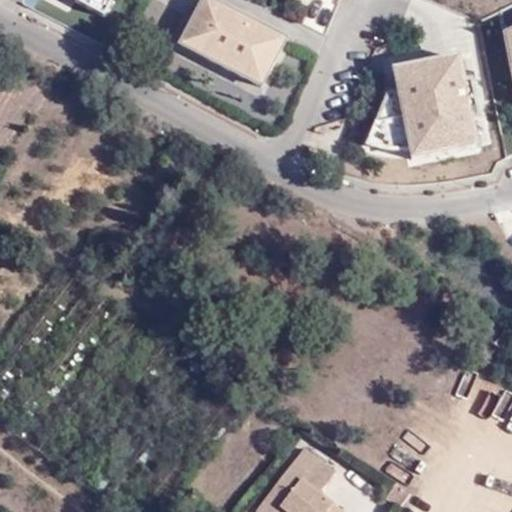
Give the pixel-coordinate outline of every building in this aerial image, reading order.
[(116,0),(76,0),(108,16),(116,0)] [(205,0),(204,0),(179,45),(257,91),(283,45),(205,0)] [(511,36),(498,43),(508,94),(510,94),(511,102),(511,36)] [(404,160),(475,148),(470,123),(478,122),(471,79),(464,80),(459,54),(389,65),(393,88),(385,89),(362,145),(382,153),(403,152),(404,160)] [(0,343),(0,420),(20,436),(121,306),(123,305),(89,283),(61,262),(0,343)] [(118,511),(156,511),(247,400),(121,306),(20,436),(118,511)] [(495,365),(511,344),(511,328),(494,317),(471,348),(495,365)] [(300,471),(312,455),(299,444),(286,460),(300,471)] [(312,455),(300,471),(318,484),(330,469),(312,455)] [(300,471),(286,460),(272,478),(285,489),(300,471)] [(314,490),(318,484),(300,471),(285,489),(272,478),(261,491),(275,503),(271,509),(275,511),(334,511),(337,508),(314,490)] [(393,510),(403,496),(389,486),(379,500),(393,510)] [(275,503),(261,491),(249,506),(256,511),(269,511),(271,509),(275,503)] [(189,511),(197,503),(187,495),(177,507),(183,511),(189,511)]
